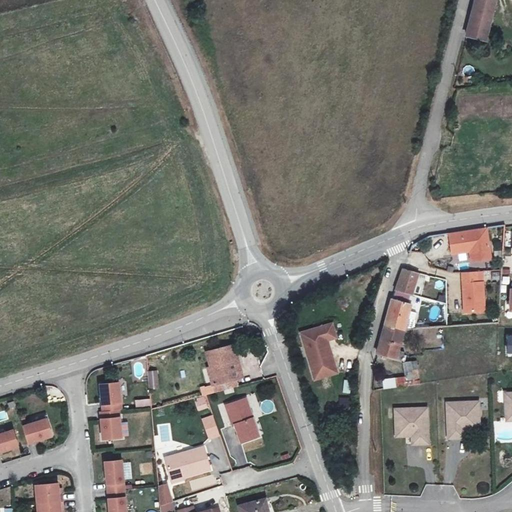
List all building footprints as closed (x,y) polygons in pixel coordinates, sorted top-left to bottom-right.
[(493,0),(475,0),(467,36),(484,40),(493,0)] [(448,232),(450,255),(468,253),(469,262),(491,259),(488,228),(448,232)] [(415,288),(401,283),(393,301),(409,306),(415,288)] [(465,316),(464,300),(426,302),(426,317),(465,316)] [(410,316),(390,311),(389,312),(386,321),(382,336),(405,339),(410,316)] [(328,334),(297,343),(308,382),(330,376),(324,351),(332,349),(328,334)] [(398,369),(405,339),(382,336),(377,364),(398,369)] [(226,355),(200,362),(204,378),(207,378),(212,394),(207,395),(209,404),(232,397),(229,389),(233,388),(228,372),(231,371),(226,355)] [(383,389),(405,387),(405,381),(419,380),(417,361),(403,362),(404,377),(382,378),(383,389)] [(231,371),(228,372),(233,388),(237,387),(231,371)] [(308,382),(310,390),(333,384),(330,376),(308,382)] [(204,378),(202,379),(207,395),(212,394),(207,378),(204,378)] [(151,400),(150,384),(142,385),(144,401),(151,400)] [(95,392),(97,419),(113,417),(116,417),(113,390),(95,392)] [(194,399),(197,411),(208,408),(204,396),(194,399)] [(253,446),(240,409),(222,415),(227,431),(235,453),(253,446)] [(481,415),(449,416),(450,452),(466,452),(466,443),(466,439),(469,435),(473,435),(475,438),(482,437),(481,415)] [(95,419),(97,446),(116,445),(113,417),(97,419),(95,419)] [(429,421),(397,422),(397,444),(404,444),(406,442),(410,442),(413,445),(413,449),(413,457),(430,457),(429,421)] [(18,433),(23,450),(46,442),(41,426),(18,433)] [(214,445),(207,427),(196,431),(203,449),(214,445)] [(0,439),(0,456),(13,453),(8,437),(0,439)] [(198,458),(160,471),(167,492),(178,488),(205,480),(198,458)] [(125,479),(131,478),(129,462),(123,463),(125,479)] [(99,468),(102,498),(119,496),(116,467),(99,468)] [(30,492),(32,510),(57,508),(56,499),(53,499),(52,490),(30,492)] [(102,498),(103,511),(119,511),(119,496),(102,498)]
